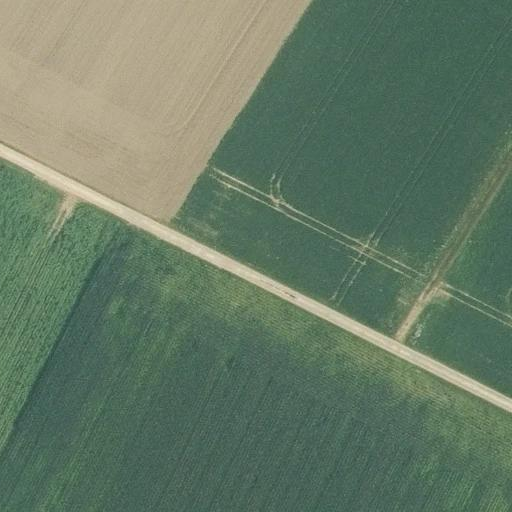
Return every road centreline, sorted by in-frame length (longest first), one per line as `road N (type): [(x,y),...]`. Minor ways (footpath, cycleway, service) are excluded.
road 1 (unclassified): [(0,149),(511,406)]
road 2 (track): [(511,157),(393,346)]
